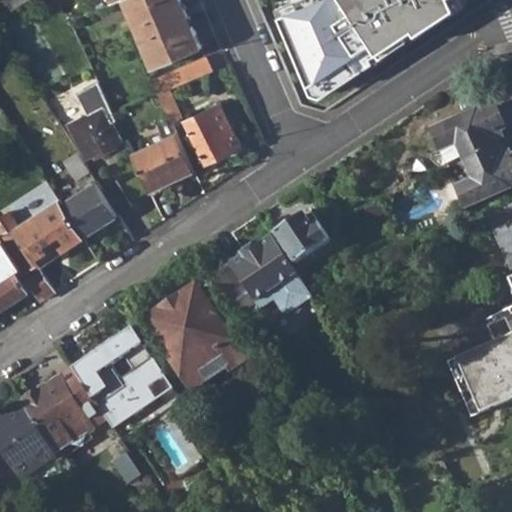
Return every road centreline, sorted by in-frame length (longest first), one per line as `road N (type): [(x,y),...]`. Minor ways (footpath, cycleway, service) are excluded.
road 1 (residential): [(299,158),(0,354)]
road 2 (residential): [(511,24),(299,158)]
road 3 (residential): [(299,158),(233,0)]
